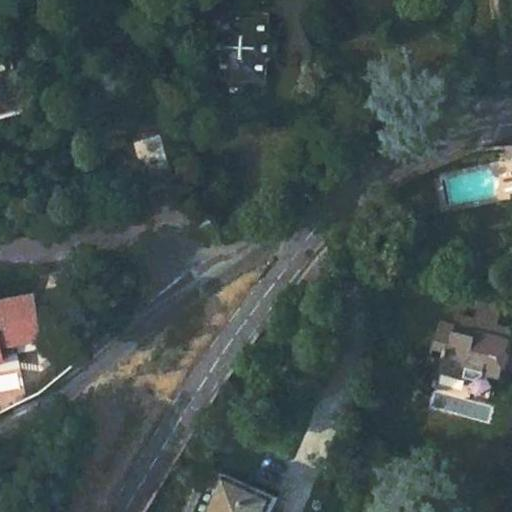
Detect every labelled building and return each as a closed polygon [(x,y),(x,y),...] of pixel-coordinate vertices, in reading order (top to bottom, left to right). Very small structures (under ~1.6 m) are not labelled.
[(275,11),(234,7),(232,30),(227,30),(226,51),(230,52),(228,74),(273,77),(275,50),(284,51),(285,34),(274,32),(275,11)] [(7,77),(0,78),(0,116),(16,113),(7,77)] [(46,297),(0,305),(0,357),(14,355),(12,344),(53,336),(46,297)] [(506,311),(482,304),(476,327),(457,322),(454,332),(444,365),(441,375),(476,385),(485,377),(495,380),(505,374),(511,351),(511,336),(499,332),(506,311)] [(454,332),(443,329),(433,361),(444,365),(454,332)] [(204,467),(185,511),(266,511),(273,499),(204,467)]
